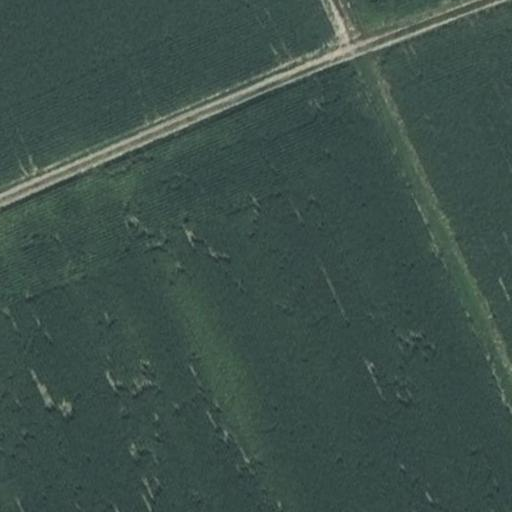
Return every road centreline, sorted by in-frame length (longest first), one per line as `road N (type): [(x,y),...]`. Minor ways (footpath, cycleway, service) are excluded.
road 1 (track): [(495,0),(358,48),(0,208)]
road 2 (track): [(511,391),(336,0)]
